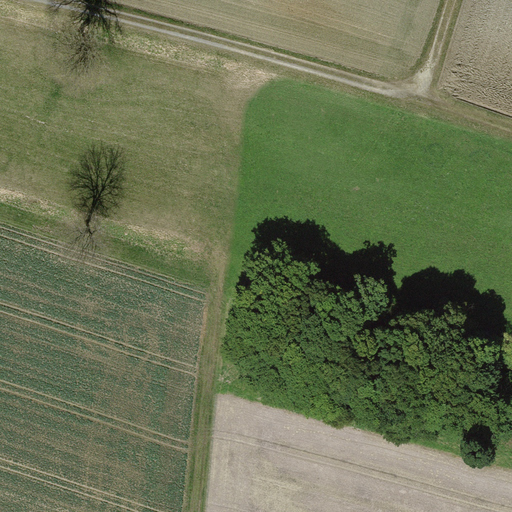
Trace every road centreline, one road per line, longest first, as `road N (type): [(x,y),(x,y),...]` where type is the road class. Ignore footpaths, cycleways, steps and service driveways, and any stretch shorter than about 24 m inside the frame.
road 1 (track): [(453,0),(433,63),(422,79),(393,90),(43,0)]
road 2 (track): [(194,511),(216,282)]
